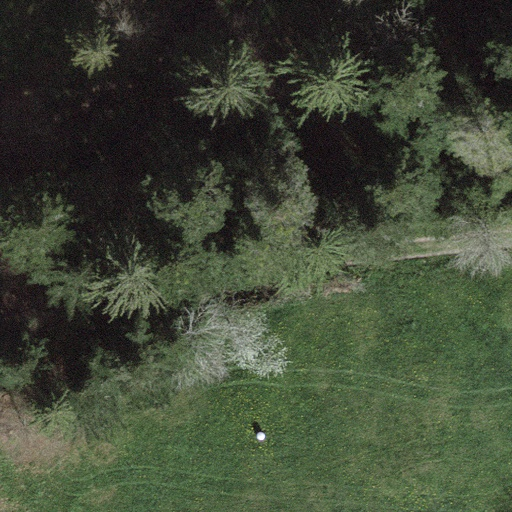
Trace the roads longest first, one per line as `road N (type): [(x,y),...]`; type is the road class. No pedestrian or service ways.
road 1 (track): [(511,240),(328,255),(0,306)]
road 2 (track): [(0,165),(98,117),(221,0)]
